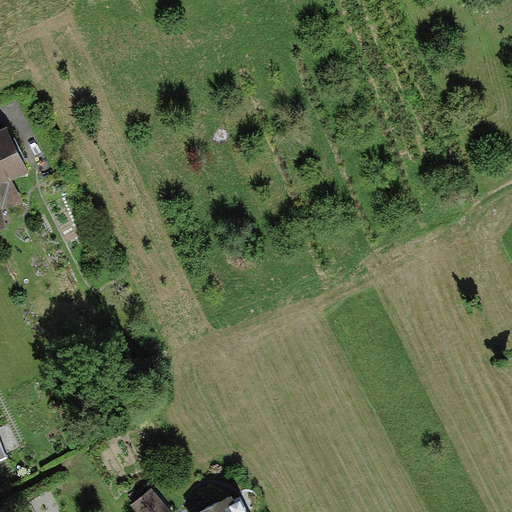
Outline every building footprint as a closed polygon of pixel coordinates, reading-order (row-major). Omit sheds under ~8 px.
[(0,59),(20,51),(1,8),(0,8),(0,59)] [(8,121),(0,125),(0,227),(7,226),(3,204),(25,200),(12,176),(30,166),(8,121)] [(0,434),(0,454),(8,450),(0,434)] [(173,511),(174,511),(152,484),(130,503),(136,511),(173,511)] [(241,505),(232,489),(190,510),(191,511),(251,511),(247,502),(241,505)]
